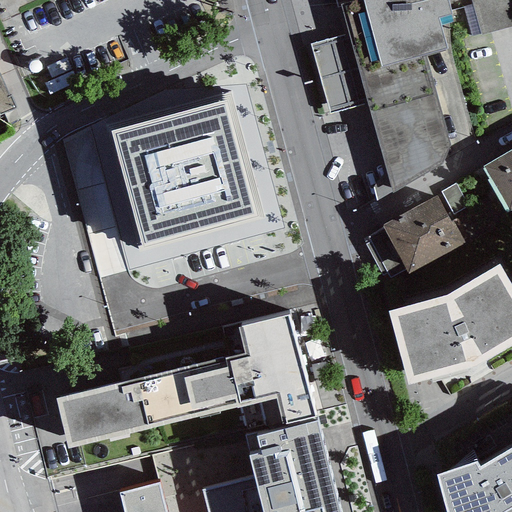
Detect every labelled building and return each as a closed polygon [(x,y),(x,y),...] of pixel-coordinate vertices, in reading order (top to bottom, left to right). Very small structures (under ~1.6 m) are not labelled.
[(335,0),(338,7),(342,5),(349,32),(360,71),(446,48),(438,17),(453,13),(449,0),(335,0)] [(511,0),(470,0),(472,5),(480,36),(511,27),(511,0)] [(480,36),(472,5),(463,7),(471,38),(480,36)] [(349,32),(309,42),(329,114),(368,103),(349,32)] [(424,56),(360,71),(368,103),(392,189),(441,165),(449,143),(424,56)] [(0,115),(16,108),(0,72),(0,115)] [(226,102),(110,131),(139,248),(256,218),(226,102)] [(511,150),(482,167),(507,210),(511,207),(511,150)] [(441,193),(453,214),(467,206),(455,184),(441,192),(441,193)] [(441,193),(382,225),(383,228),(367,237),(389,279),(406,270),(408,273),(468,241),(453,214),(441,193)] [(447,297),(388,313),(408,385),(477,366),(511,345),(511,288),(500,267),(447,297)] [(244,352),(55,399),(67,449),(108,439),(109,443),(129,438),(128,434),(275,398),(282,426),(315,418),(289,315),(238,328),(244,352)] [(248,455),(253,477),(262,511),(340,511),(317,422),(257,437),(260,452),(248,455)] [(436,474),(446,511),(505,511),(511,508),(511,448),(479,467),(476,461),(436,474)] [(262,511),(253,477),(201,490),(206,511),(262,511)] [(165,511),(159,483),(120,493),(124,511),(165,511)]
